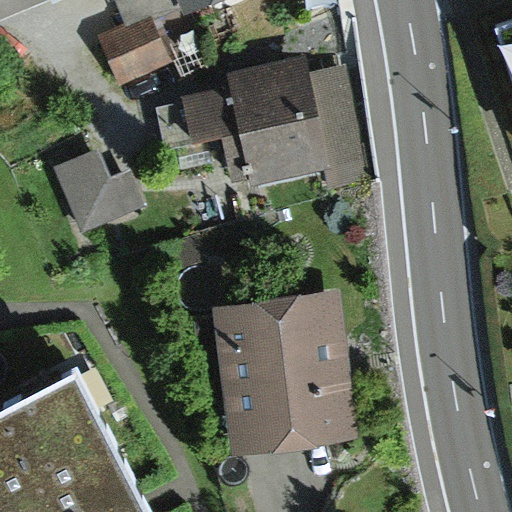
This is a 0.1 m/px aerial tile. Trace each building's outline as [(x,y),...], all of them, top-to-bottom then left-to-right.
[(54,0),(55,2),(60,0),(114,0),(127,28),(101,40),(119,82),(174,59),(158,22),(180,13),(184,21),(232,0),(54,0)] [(511,4),(481,15),(511,108),(511,4)] [(226,93),(155,104),(164,154),(216,146),(222,186),(323,170),(303,52),(221,65),(226,93)] [(72,236),(136,213),(120,171),(106,176),(93,141),(44,159),(72,236)] [(231,451),(340,442),(327,298),(219,308),(231,451)] [(114,511),(44,377),(0,399),(0,511),(114,511)]
